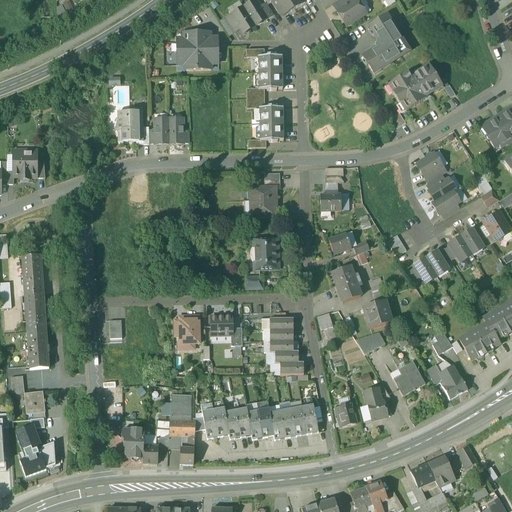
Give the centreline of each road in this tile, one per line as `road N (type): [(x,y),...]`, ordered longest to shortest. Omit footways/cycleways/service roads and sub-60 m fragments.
road 1 (tertiary): [(104,490),(337,472)]
road 2 (residential): [(305,161),(156,164),(83,185)]
road 3 (residential): [(307,301),(91,302)]
road 4 (primary): [(170,0),(63,70),(0,92)]
road 5 (tertiary): [(337,472),(424,441),(511,392)]
road 6 (residential): [(104,490),(91,302)]
road 7 (residential): [(307,301),(337,472)]
road 8 (residential): [(305,161),(307,301)]
road 9 (residential): [(401,151),(411,201),(429,234),(465,214)]
road 10 (residential): [(511,84),(401,151)]
